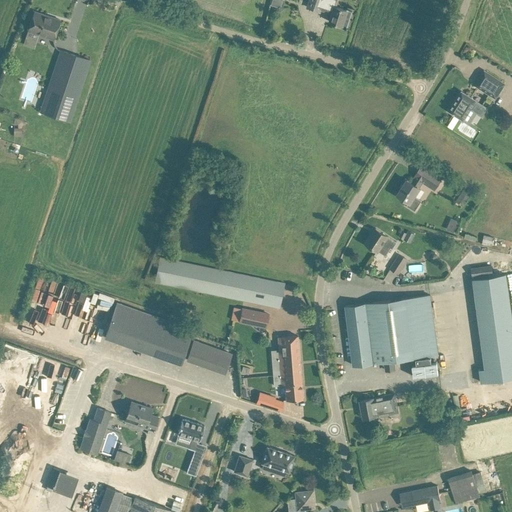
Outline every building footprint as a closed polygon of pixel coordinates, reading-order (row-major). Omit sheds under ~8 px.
[(309,0),(307,6),(321,11),(321,10),(332,13),(330,21),(337,24),(337,26),(346,29),(346,28),(349,19),(348,18),(351,10),(346,9),(336,6),(338,0),(309,0)] [(28,30),(54,39),(60,19),(34,11),(28,30)] [(40,111),(70,121),(90,60),(60,50),(40,111)] [(475,85),(496,98),(505,83),(484,70),(475,85)] [(470,109),(482,116),(487,107),(476,100),(462,91),(449,111),(463,120),(470,109)] [(450,121),(447,126),(453,129),(456,124),(450,121)] [(398,194),(409,201),(407,205),(415,210),(421,200),(414,195),(420,187),(419,187),(422,181),(434,189),(442,178),(422,165),(415,176),(416,177),(412,182),(407,179),(398,194)] [(456,201),(463,205),(471,191),(465,187),(456,201)] [(451,218),(446,229),(454,232),(459,221),(451,218)] [(388,235),(376,228),(366,243),(378,250),(385,255),(390,247),(392,248),(397,241),(388,235)] [(399,236),(405,239),(410,242),(414,233),(409,231),(408,233),(402,230),(399,236)] [(465,233),(464,237),(475,241),(477,237),(465,233)] [(493,238),(483,236),(481,243),(491,245),(493,238)] [(390,266),(399,272),(408,258),(399,252),(390,266)] [(284,283),(160,257),(155,281),(279,307),(284,283)] [(492,264),(471,267),(472,276),(493,274),(492,264)] [(511,378),(511,316),(506,274),(473,278),(486,368),(480,369),(482,382),(511,378)] [(100,292),(98,297),(114,301),(115,296),(100,292)] [(438,354),(429,294),(346,305),(353,365),(381,361),(381,362),(385,365),(386,365),(386,370),(395,369),(394,360),(438,354)] [(180,363),(192,329),(117,302),(105,336),(180,363)] [(270,312),(242,307),(239,321),(266,327),(270,312)] [(279,348),(271,349),(272,362),(291,360),(291,359),(299,358),(297,335),(278,336),(279,348)] [(194,340),(187,359),(224,372),(231,353),(194,340)] [(18,361),(24,364),(29,353),(23,350),(18,361)] [(431,356),(416,358),(417,364),(412,364),(414,376),(438,373),(437,361),(432,362),(431,356)] [(272,362),(271,362),(272,370),(273,383),(274,383),(274,385),(282,384),(282,385),(285,385),(286,399),(302,398),(299,358),(291,359),(291,360),(272,362)] [(254,395),(252,399),(257,401),(256,402),(272,407),(275,397),(260,392),(258,396),(254,395)] [(373,398),(373,397),(360,400),(364,418),(386,413),(386,414),(398,411),(394,393),(373,398)] [(152,408),(131,401),(125,420),(154,430),(158,417),(150,414),(152,408)] [(106,424),(110,412),(97,407),(93,419),(89,418),(86,430),(85,429),(84,430),(83,435),(84,435),(80,448),(95,453),(104,424),(106,424)] [(438,419),(439,426),(452,423),(451,416),(438,419)] [(204,425),(182,418),(177,433),(191,437),(188,447),(194,450),(195,450),(198,440),(199,440),(204,425)] [(262,463),(287,471),(289,471),(289,470),(289,469),(291,469),(293,462),(292,461),(294,456),(294,455),(293,454),(283,451),(284,451),(277,449),(268,446),(267,446),(266,447),(262,461),(261,461),(261,462),(262,463)] [(117,450),(114,459),(129,464),(132,455),(117,450)] [(193,453),(186,472),(195,475),(202,456),(193,453)] [(252,459),(239,454),(234,471),(247,475),(252,459)] [(53,467),(47,486),(52,488),(59,469),(53,467)] [(484,484),(480,471),(472,474),(471,470),(449,477),(456,502),(479,495),(476,486),(484,484)] [(440,505),(439,499),(440,499),(438,485),(412,490),(414,504),(419,503),(429,501),(430,507),(440,505)] [(121,494),(122,492),(107,486),(97,511),(176,511),(173,511),(173,510),(135,497),(134,498),(121,494)] [(316,507),(314,489),(296,491),(298,509),(316,507)] [(211,511),(227,511),(230,509),(220,501),(211,511)]
